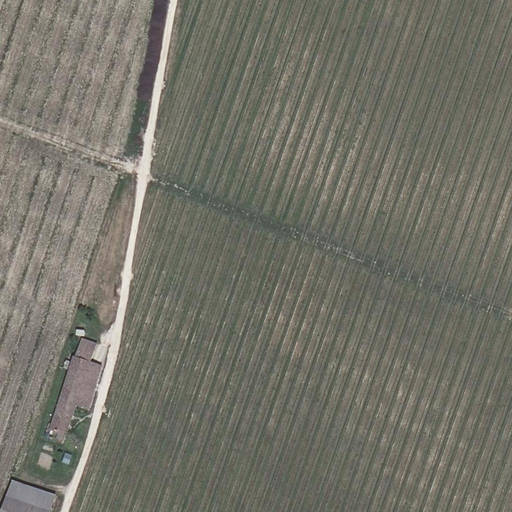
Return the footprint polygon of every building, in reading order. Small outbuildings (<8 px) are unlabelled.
[(89,409),(95,391),(83,387),(91,363),(97,344),(82,339),(76,358),(75,358),(51,430),(59,433),(57,439),(64,441),(76,404),(89,409)] [(95,359),(103,362),(108,346),(100,344),(95,359)] [(95,391),(102,367),(91,363),(83,387),(95,391)] [(52,511),(57,496),(14,481),(8,497),(52,511)] [(51,511),(52,511),(8,497),(3,511),(51,511)]
